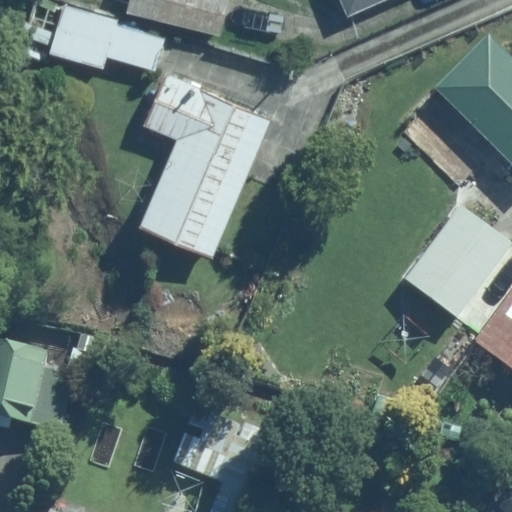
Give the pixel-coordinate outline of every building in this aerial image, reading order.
[(166,36),(57,0),(31,0),(21,32),(49,41),(47,47),(103,66),(107,51),(156,67),(166,36)] [(226,0),(127,0),(125,10),(219,32),(226,0)] [(343,0),(351,16),(388,0),(343,0)] [(511,166),(511,60),(490,39),(437,91),(511,166)] [(211,253),(273,119),(170,70),(145,123),(179,138),(141,220),(211,253)] [(478,338),(511,291),(511,241),(463,205),(405,285),(478,338)] [(511,291),(478,338),(471,347),(511,376),(511,291)] [(55,355),(0,340),(0,420),(54,434),(68,380),(50,375),(55,355)] [(246,511),(280,442),(208,409),(194,439),(182,434),(168,462),(215,484),(201,511),(246,511)]
